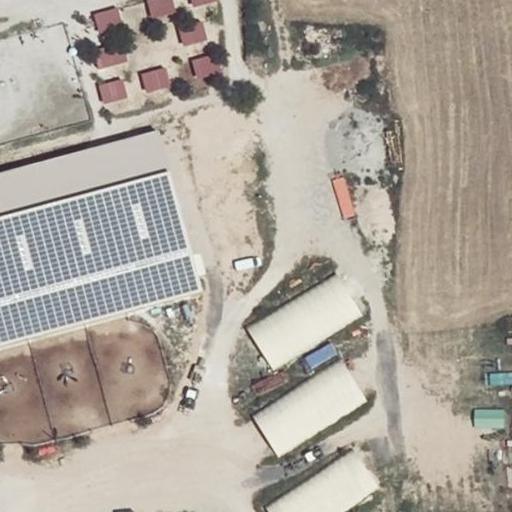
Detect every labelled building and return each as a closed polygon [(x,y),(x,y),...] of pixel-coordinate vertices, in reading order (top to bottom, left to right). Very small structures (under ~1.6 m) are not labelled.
[(157,0),(148,2),(152,17),(175,11),(171,0),(157,0)] [(96,17),(99,31),(122,25),(118,11),(96,17)] [(176,31),(180,49),(209,41),(204,23),(176,31)] [(95,53),(100,71),(128,63),(124,45),(95,53)] [(190,64),(195,78),(223,70),(218,56),(190,64)] [(142,77),(147,91),(167,86),(163,71),(142,77)] [(100,88),(104,103),(125,97),(121,83),(100,88)] [(155,147),(0,188),(0,344),(194,292),(155,147)] [(336,276),(248,330),(274,370),(362,317),(336,276)] [(340,361),(252,416),(278,458),(366,403),(340,361)] [(353,452),(267,510),(267,511),(342,511),(377,489),(353,452)]
